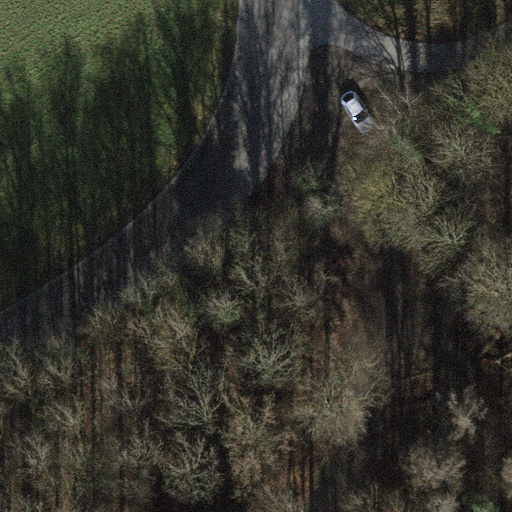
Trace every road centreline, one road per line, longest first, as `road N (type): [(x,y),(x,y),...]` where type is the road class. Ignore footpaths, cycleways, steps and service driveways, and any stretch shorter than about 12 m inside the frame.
road 1 (track): [(287,0),(456,369),(511,420)]
road 2 (track): [(427,313),(330,511)]
road 3 (track): [(427,313),(376,511)]
